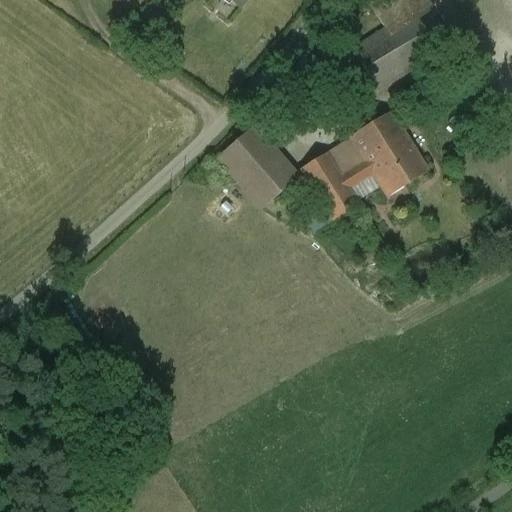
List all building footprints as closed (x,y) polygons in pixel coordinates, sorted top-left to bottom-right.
[(246,0),(228,0),(239,9),(246,0)] [(364,0),(384,30),(350,52),(378,95),(439,55),(417,21),(434,11),(426,0),(364,0)] [(350,192),(374,178),(387,199),(428,173),(392,115),(350,140),(363,162),(340,176),(350,192)] [(253,129),(218,159),(262,212),(298,180),(253,129)] [(350,192),(340,176),(327,155),(300,172),(322,207),(304,219),(315,236),(360,208),(350,192)]
